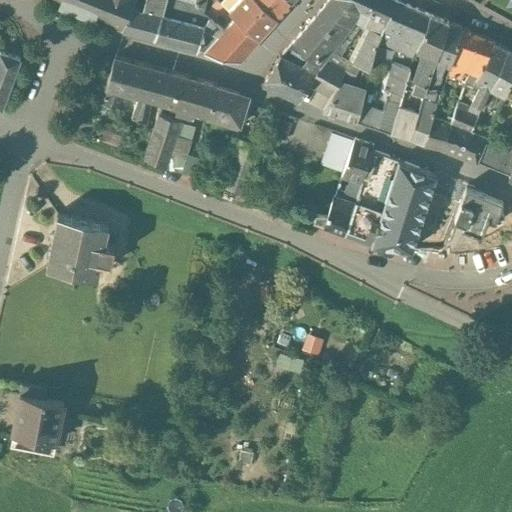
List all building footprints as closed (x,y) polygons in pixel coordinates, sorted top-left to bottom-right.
[(49,0),(123,30),(133,7),(135,0),(49,0)] [(166,0),(144,0),(142,9),(162,15),(166,0)] [(257,0),(239,0),(229,11),(236,17),(259,39),(278,18),(257,0)] [(257,0),(278,18),(291,3),(288,0),(257,0)] [(361,8),(344,0),(328,0),(315,16),(340,38),(349,27),(350,26),(353,20),(354,19),(361,8)] [(374,0),(344,0),(361,8),(370,12),(374,0)] [(393,0),(374,0),(370,12),(365,23),(371,26),(382,30),(393,0)] [(429,13),(397,0),(393,0),(382,30),(378,39),(413,54),(415,48),(429,13)] [(142,9),(133,7),(123,30),(154,38),(162,15),(142,9)] [(370,12),(361,8),(354,19),(359,22),(364,25),(365,23),(370,12)] [(448,21),(429,13),(415,48),(422,51),(436,57),(448,21)] [(209,19),(203,14),(199,25),(204,26),(209,19)] [(199,25),(162,15),(154,38),(197,50),(204,29),(204,26),(199,25)] [(315,16),(281,56),(316,71),(325,58),(340,38),(315,16)] [(259,39),(236,17),(224,31),(219,36),(205,52),(239,60),(259,39)] [(224,31),(209,19),(204,26),(204,29),(219,36),(224,31)] [(350,26),(349,27),(340,38),(325,58),(336,64),(346,47),(349,43),(358,28),(359,22),(354,19),(350,26)] [(436,57),(435,59),(445,63),(450,65),(462,27),(448,21),(436,57)] [(382,30),(371,26),(364,40),(375,46),(378,39),(382,30)] [(494,41),(462,27),(450,65),(447,73),(461,78),(464,69),(469,71),(464,82),(472,85),(475,79),(494,41)] [(219,36),(204,29),(197,50),(205,52),(219,36)] [(375,46),(364,40),(356,57),(370,64),(375,46)] [(494,41),(475,79),(490,87),(508,48),(494,41)] [(511,75),(511,50),(508,48),(490,87),(498,91),(504,94),(505,93),(511,75)] [(20,59),(0,51),(0,107),(2,108),(20,59)] [(436,57),(422,51),(414,78),(414,79),(427,84),(431,73),(435,59),(436,57)] [(148,66),(115,56),(106,88),(127,94),(139,97),(148,66)] [(316,71),(281,56),(262,84),(298,101),(309,83),(316,71)] [(316,71),(309,83),(320,90),(336,64),(325,58),(316,71)] [(445,63),(435,59),(431,73),(441,76),(445,63)] [(393,62),(385,89),(391,91),(402,93),(402,92),(404,87),(407,75),(409,67),(393,62)] [(336,64),(320,90),(331,96),(337,86),(345,70),(336,64)] [(170,72),(148,66),(139,97),(152,100),(162,103),(170,72)] [(217,85),(170,72),(162,103),(170,105),(177,107),(195,112),(207,115),(208,116),(217,87),(217,85)] [(414,78),(407,75),(404,87),(424,93),(427,84),(414,79),(414,78)] [(472,85),(464,82),(459,97),(482,106),(484,102),(488,92),(472,85)] [(358,94),(337,86),(331,96),(324,112),(356,122),(363,95),(358,94)] [(239,93),(217,87),(208,116),(207,115),(206,118),(238,127),(245,104),(236,102),(239,93)] [(498,91),(490,87),(488,92),(484,102),(492,106),(498,91)] [(127,94),(106,88),(100,104),(121,110),(127,94)] [(402,93),(391,91),(389,100),(399,103),(402,93)] [(422,99),(402,92),(402,93),(399,103),(398,107),(417,113),(422,99)] [(152,100),(139,97),(131,119),(147,124),(152,100)] [(426,100),(422,99),(417,113),(409,140),(424,145),(433,117),(437,104),(431,102),(426,100)] [(386,100),(378,129),(391,134),(398,107),(399,103),(389,100),(386,100)] [(170,105),(162,103),(158,114),(171,118),(170,105)] [(478,115),(456,106),(455,108),(450,121),(450,122),(471,130),(478,115)] [(195,112),(177,107),(175,113),(193,119),(195,112)] [(417,113),(398,107),(391,134),(409,140),(417,113)] [(171,118),(158,114),(144,159),(167,168),(177,135),(181,122),(171,118)] [(450,121),(433,117),(424,145),(441,148),(450,122),(450,121)] [(119,145),(125,126),(107,121),(101,139),(119,145)] [(471,130),(450,122),(441,148),(477,163),(487,137),(471,130)] [(353,140),(331,132),(320,164),(341,172),(353,140)] [(504,144),(491,139),(482,163),(495,168),(504,145),(511,148),(511,134),(508,133),(504,144)] [(192,140),(177,135),(167,168),(182,173),(192,140)] [(374,144),(354,138),(341,176),(361,182),(362,179),(372,149),(374,144)] [(261,145),(239,139),(229,170),(230,171),(252,178),(261,145)] [(511,169),(511,148),(504,145),(495,168),(510,174),(511,169)] [(372,149),(362,179),(375,183),(384,154),(372,149)] [(384,154),(375,183),(390,187),(399,160),(384,154)] [(209,157),(207,157),(206,158),(205,160),(204,162),(204,164),(205,166),(206,167),(208,168),(211,169),(213,168),(214,168),(215,167),(216,166),(217,164),(217,162),(217,161),(216,159),(215,158),(213,157),(211,156),(209,157)] [(390,187),(372,243),(412,247),(436,174),(399,160),(390,187)] [(252,178),(230,171),(225,188),(247,196),(253,178),(252,178)] [(359,189),(339,183),(335,195),(355,201),(359,189)] [(503,199),(466,185),(455,214),(465,219),(463,224),(482,232),(488,216),(498,220),(500,219),(501,219),(502,217),(503,216),(504,215),(504,213),(504,212),(503,211),(503,210),(502,209),(500,207),(503,199)] [(381,210),(355,201),(351,213),(345,232),(369,241),(381,210)] [(351,213),(331,206),(327,220),(322,219),(320,224),(325,226),(326,224),(345,232),(351,213)] [(109,222),(58,211),(47,263),(98,274),(101,260),(111,262),(115,244),(105,242),(109,222)] [(66,401),(19,392),(12,430),(58,438),(61,422),(66,423),(69,410),(64,410),(66,401)]
